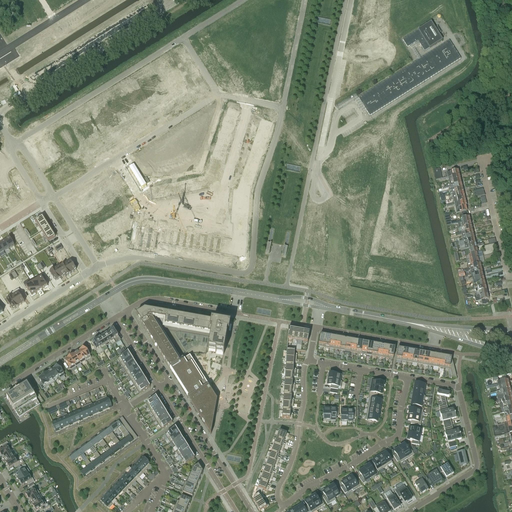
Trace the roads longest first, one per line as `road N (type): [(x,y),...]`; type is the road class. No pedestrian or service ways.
road 1 (residential): [(282,107),(259,188),(249,270),(134,256),(97,267)]
road 2 (residential): [(354,312),(387,118),(465,64)]
road 3 (residential): [(14,144),(183,38)]
road 4 (residential): [(282,506),(397,435),(407,377)]
road 5 (unclassified): [(0,109),(163,8)]
road 6 (residential): [(118,157),(132,183),(201,171),(224,98)]
road 7 (residential): [(408,511),(476,467),(457,387)]
road 8 (residential): [(311,358),(297,443),(278,491),(282,506)]
road 9 (residential): [(250,511),(170,381)]
road 10 (residential): [(158,388),(236,511)]
road 11 (residential): [(315,327),(435,347),(438,331)]
road 12 (residential): [(0,389),(114,318)]
road 13 (tertiary): [(237,292),(144,279),(107,295)]
road 14 (residential): [(125,311),(152,298),(234,312),(237,292)]
road 15 (tertiary): [(107,295),(0,362)]
road 16 (unclassified): [(331,276),(335,226),(316,177),(319,158)]
